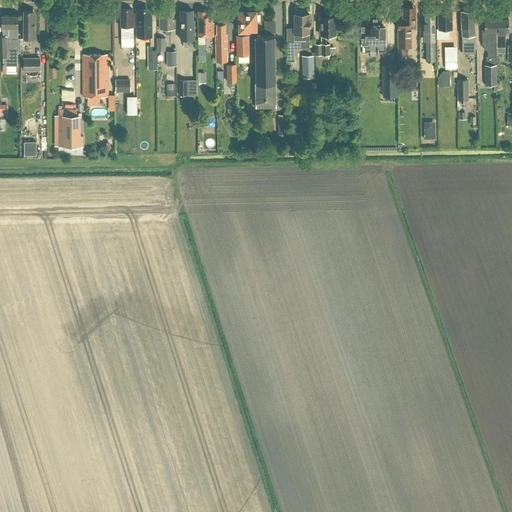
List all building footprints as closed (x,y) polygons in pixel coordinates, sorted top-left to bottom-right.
[(415,26),(416,25),(416,22),(415,21),(414,8),(409,8),(408,7),(406,7),(405,8),(403,8),(403,19),(398,19),(398,65),(404,65),(404,47),(410,47),(410,28),(415,28),(415,26)] [(133,27),(134,27),(134,14),(132,14),(132,9),(120,9),(120,27),(121,27),(121,39),(133,38),(133,27)] [(137,31),(136,31),(136,32),(137,32),(137,35),(139,35),(139,32),(152,32),(152,19),(151,19),(151,9),(137,9),(137,31)] [(171,29),(175,29),(174,20),(172,20),(172,9),(162,9),(162,12),(159,13),(159,29),(165,29),(165,34),(171,34),(171,29)] [(200,9),(198,11),(198,35),(213,35),(213,23),(211,21),(211,11),(206,12),(206,10),(205,10),(204,9),(200,9)] [(193,10),(180,11),(180,39),(194,39),(194,21),(193,21),(193,10)] [(239,31),(239,35),(236,35),(237,55),(248,55),(248,35),(248,29),(256,29),(255,21),(259,21),(261,18),(261,14),(259,11),(256,12),(256,10),(254,10),(252,10),(248,10),(246,11),(238,11),(239,31)] [(475,26),(474,26),(474,10),(461,11),(462,28),(462,52),(475,52),(475,26)] [(24,11),(23,38),(35,38),(35,11),(24,11)] [(425,13),(425,23),(423,23),(424,31),(426,31),(426,61),(434,61),(434,31),(434,12),(432,12),(431,11),(428,11),(426,13),(425,13)] [(451,12),(438,12),(438,29),(442,29),(442,36),(449,36),(449,29),(451,29),(451,12)] [(295,15),(293,15),(294,40),(304,40),(304,33),(309,33),(309,14),(301,14),(300,13),(296,13),(295,15)] [(1,27),(9,27),(9,37),(0,36),(0,56),(3,57),(3,65),(17,65),(17,52),(20,52),(20,43),(17,43),(18,27),(17,27),(17,15),(1,15),(1,27)] [(335,35),(335,34),(336,32),(336,29),(335,28),(335,16),(333,16),(332,15),(328,15),(327,17),(320,17),(320,35),(325,35),(325,38),(329,38),(329,35),(335,35)] [(361,40),(361,44),(373,44),(384,44),(384,40),(384,37),(384,27),(378,27),(378,17),(370,17),(370,16),(368,16),(367,15),(364,15),(362,16),(361,16),(361,37),(361,40)] [(261,19),(261,31),(272,32),(272,19),(261,19)] [(496,49),(496,47),(496,19),(484,19),(484,29),(482,29),(482,45),(483,49),(487,51),(487,56),(486,56),(486,65),(484,64),(484,84),(496,84),(496,49)] [(496,19),(496,47),(505,47),(505,34),(503,34),(503,32),(508,32),(508,19),(496,19)] [(216,53),(216,60),(222,60),(222,53),(226,53),(226,35),(224,35),(224,25),(216,25),(217,35),(215,35),(216,53)] [(255,83),(255,108),(275,108),(275,83),(274,36),(255,36),(255,83)] [(121,39),(121,47),(133,47),(133,38),(121,39)] [(157,51),(165,51),(165,38),(157,38),(157,46),(157,51)] [(329,43),(314,43),(315,66),(321,66),(321,60),(328,60),(328,54),(335,54),(335,47),(329,47),(329,43)] [(454,66),(454,45),(441,46),(442,67),(454,66)] [(157,46),(148,46),(148,61),(157,61),(157,51),(157,46)] [(176,65),(176,51),(166,51),(166,65),(176,65)] [(108,54),(83,54),(83,96),(108,96),(108,54)] [(314,77),(313,55),(301,55),(302,77),(314,77)] [(40,58),(23,58),(23,70),(40,70),(40,58)] [(226,64),(226,82),(236,82),(236,64),(226,64)] [(436,85),(448,85),(448,70),(436,70),(436,85)] [(195,81),(205,82),(206,72),(196,71),(195,81)] [(215,81),(225,81),(225,71),(215,71),(215,81)] [(130,78),(115,79),(115,91),(130,91),(130,78)] [(468,100),(467,79),(457,79),(457,100),(468,100)] [(179,95),(187,95),(187,80),(179,80),(179,95)] [(382,84),(382,97),(397,96),(396,83),(382,84)] [(74,98),(74,90),(62,90),(62,95),(65,95),(65,98),(74,98)] [(123,95),(123,113),(134,113),(133,95),(123,95)] [(80,116),(77,116),(76,110),(59,110),(59,155),(84,155),(84,135),(80,135),(80,116)] [(434,122),(423,122),(423,139),(434,139),(434,122)] [(37,143),(25,143),(25,156),(37,156),(37,143)]
